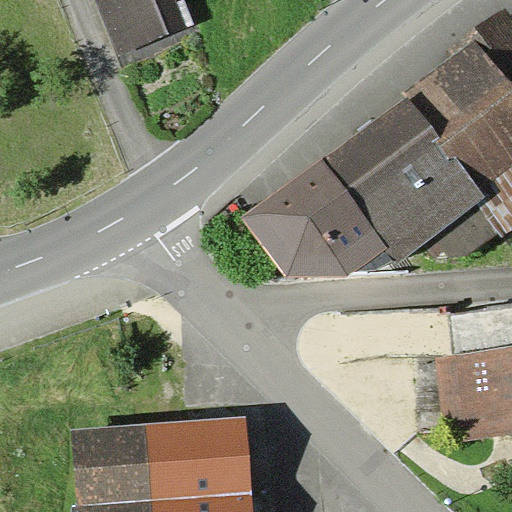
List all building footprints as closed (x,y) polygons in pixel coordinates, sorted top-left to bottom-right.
[(169,13),(163,0),(98,0),(118,49),(151,35),(146,23),(169,13)] [(460,73),(405,114),(494,235),(511,221),(511,38),(500,22),(451,59),(460,73)] [(405,114),(250,229),(287,278),(363,278),(415,240),(430,261),(460,260),(494,235),(405,114)] [(511,309),(446,318),(451,359),(434,361),(442,435),(469,432),(470,442),(511,436),(511,309)] [(74,443),(79,511),(240,511),(234,431),(74,443)]
